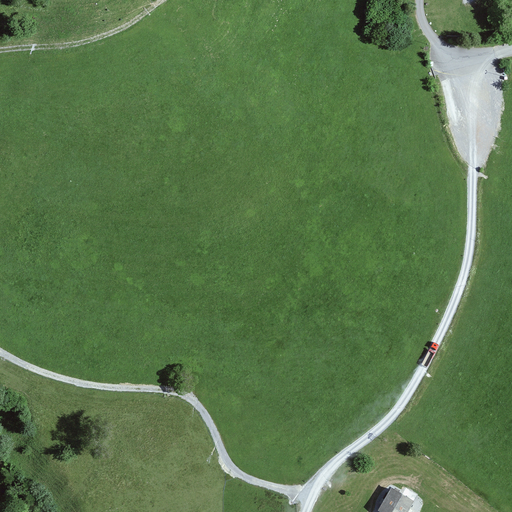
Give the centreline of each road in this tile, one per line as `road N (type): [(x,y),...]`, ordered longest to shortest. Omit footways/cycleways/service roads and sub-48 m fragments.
road 1 (track): [(451,62),(474,162),(473,231),(459,301),(407,400),(311,492),(304,511)]
road 2 (track): [(311,492),(231,468),(205,415),(186,396),(83,385),(0,353)]
road 3 (track): [(162,0),(112,32),(0,51)]
